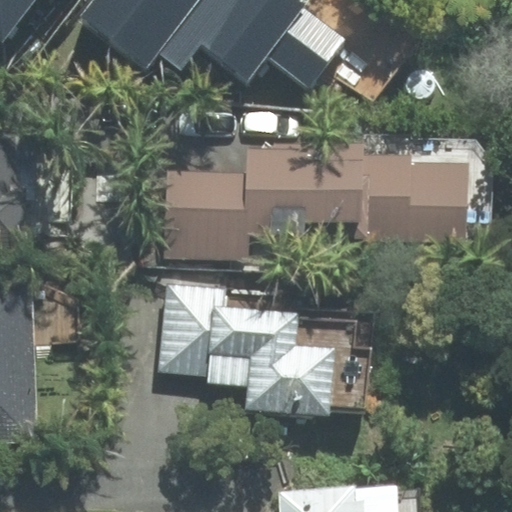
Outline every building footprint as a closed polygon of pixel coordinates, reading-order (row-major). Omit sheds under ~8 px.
[(0,0),(0,37),(2,38),(31,0),(0,0)] [(155,52),(195,0),(90,0),(78,16),(146,69),(158,54),(155,52)] [(303,5),(296,0),(195,0),(155,52),(158,54),(180,71),(202,43),(246,77),(265,52),(301,6),(303,5)] [(345,40),(301,6),(265,52),(310,86),(345,40)] [(0,244),(24,245),(25,191),(14,191),(15,131),(0,130),(0,244)] [(362,161),(362,152),(244,149),(243,170),(166,168),(163,258),(248,260),(249,235),(466,240),(468,163),(362,161)] [(0,442),(37,441),(32,281),(0,281),(0,442)] [(353,349),(355,322),(300,317),(300,312),(225,306),(226,287),(166,282),(158,372),(210,376),(209,383),(249,386),(247,407),(328,414),(329,404),(364,407),(369,351),(353,349)] [(418,511),(417,488),(280,494),(280,511),(418,511)]
